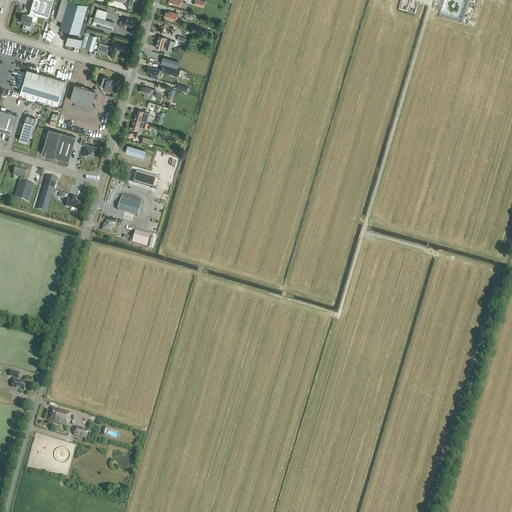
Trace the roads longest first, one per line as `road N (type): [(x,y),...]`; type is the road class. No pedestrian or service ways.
road 1 (tertiary): [(5,511),(101,181)]
road 2 (unclassified): [(133,73),(0,34)]
